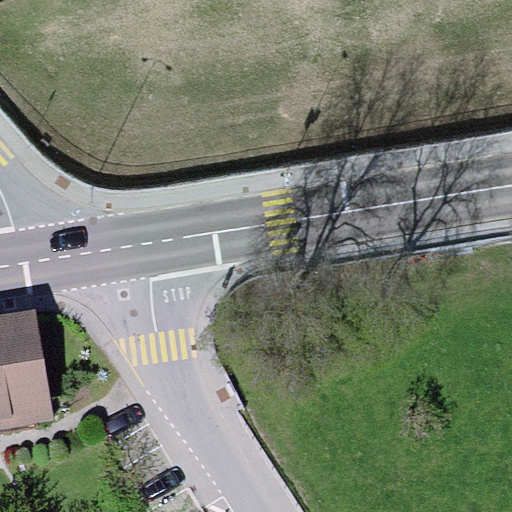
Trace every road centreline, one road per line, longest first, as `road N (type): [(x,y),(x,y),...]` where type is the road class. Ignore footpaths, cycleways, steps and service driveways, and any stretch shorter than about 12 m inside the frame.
road 1 (primary): [(511,184),(133,245)]
road 2 (residential): [(250,511),(162,360),(133,245)]
